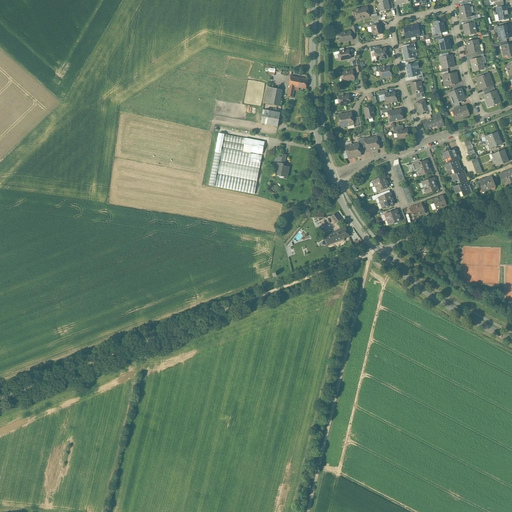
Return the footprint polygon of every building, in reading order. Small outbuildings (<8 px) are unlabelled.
[(386,0),(378,0),(379,3),(378,3),(380,12),(389,10),(388,4),(386,0)] [(466,6),(459,7),(461,16),(462,16),(463,18),(466,18),(471,17),(469,7),(466,7),(466,6)] [(498,8),(497,8),(499,20),(509,19),(506,6),(504,6),(498,8)] [(367,7),(354,10),(356,20),(369,17),(367,7)] [(443,21),(439,22),(439,21),(434,22),(436,34),(441,33),(445,32),(443,21)] [(467,24),(463,25),(465,31),(464,31),(465,36),(476,33),(474,23),(473,23),(467,24)] [(379,24),(372,26),(374,36),(383,34),(380,24),(379,24)] [(418,24),(403,27),(405,39),(420,36),(419,28),(418,24)] [(511,34),(510,24),(497,27),(498,32),(500,32),(502,39),(506,38),(511,37),(511,34)] [(351,32),(340,34),(341,35),(340,36),(341,40),(342,41),(342,42),(352,40),(351,32)] [(443,39),(439,40),(440,45),(441,44),(443,51),(451,49),(449,38),(443,39)] [(478,40),(467,42),(469,54),(476,52),(480,52),(480,51),(478,40)] [(511,44),(508,45),(508,44),(507,44),(501,46),(502,46),(503,45),(504,48),(502,49),(503,55),(507,54),(508,57),(511,56),(511,44)] [(404,47),(402,47),(405,59),(406,59),(413,58),(413,56),(413,55),(412,51),(415,50),(414,45),(411,46),(404,47)] [(380,49),(375,51),(377,60),(388,58),(386,48),(380,49)] [(344,51),(339,52),(339,53),(338,54),(339,58),(341,59),(341,60),(351,58),(349,50),(344,51)] [(452,55),(440,58),(441,66),(444,65),(445,69),(447,68),(454,67),(452,55)] [(478,58),(470,60),(473,72),(481,70),(480,68),(484,67),(482,58),(482,57),(478,58)] [(418,63),(406,65),(409,77),(416,76),(417,76),(417,74),(417,72),(416,73),(416,69),(419,68),(418,63)] [(385,68),(380,69),(380,70),(380,71),(379,72),(380,76),(381,76),(381,78),(391,76),(390,67),(385,68)] [(353,71),(343,73),(343,74),(342,75),(343,79),(344,79),(344,81),(354,79),(353,71)] [(448,74),(443,75),(443,76),(446,86),(458,83),(456,73),(448,74)] [(489,74),(476,79),(480,90),(483,89),(493,85),(489,74)] [(308,80),(291,77),(289,86),(290,86),(295,87),(306,89),(308,80)] [(417,82),(410,83),(411,89),(412,88),(413,94),(413,95),(415,94),(422,93),(422,92),(423,92),(421,81),(417,82)] [(283,90),(272,88),(268,104),(280,106),(283,90)] [(461,88),(448,94),(449,98),(450,97),(453,104),(452,104),(452,105),(458,102),(465,100),(461,88)] [(485,95),(484,95),(489,107),(500,103),(496,91),(495,91),(485,95)] [(388,94),(385,94),(385,95),(385,96),(384,97),(385,101),(386,101),(387,103),(397,100),(395,92),(388,94)] [(351,104),(349,94),(338,96),(340,106),(351,104)] [(424,100),(416,103),(420,115),(424,114),(429,112),(424,100)] [(454,110),(452,111),(454,117),(455,117),(456,120),(469,115),(466,106),(461,108),(454,110)] [(372,107),(363,109),(366,120),(375,118),(372,107)] [(403,119),(401,109),(392,111),(388,112),(390,122),(403,119)] [(280,113),(265,110),(262,124),(278,127),(280,113)] [(351,113),(345,114),(347,126),(353,125),(354,125),(352,119),(351,113)] [(345,114),(339,115),(341,127),(347,126),(345,114)] [(433,118),(431,119),(431,118),(426,119),(426,120),(430,131),(431,131),(430,128),(437,125),(438,128),(444,126),(439,115),(433,117),(433,118)] [(403,130),(397,131),(398,133),(397,134),(397,137),(399,138),(399,139),(409,137),(407,129),(403,130)] [(496,132),(485,137),(487,141),(485,141),(486,143),(499,138),(496,132)] [(245,138),(224,134),(222,147),(243,151),(245,138)] [(377,137),(371,138),(373,150),(379,149),(378,143),(377,137)] [(365,140),(364,140),(366,147),(367,151),(373,150),(371,138),(365,140)] [(499,138),(486,143),(486,145),(488,145),(490,149),(501,144),(499,138)] [(265,142),(253,140),(251,153),(262,155),(265,142)] [(358,144),(352,145),(355,157),(361,156),(359,148),(358,144)] [(352,145),(346,146),(348,158),(355,157),(352,145)] [(262,156),(222,148),(219,161),(260,169),(262,156)] [(455,148),(442,153),(444,159),(451,156),(453,162),(458,160),(460,160),(455,148)] [(503,150),(492,154),(494,158),(495,160),(505,156),(503,150)] [(289,167),(284,166),(286,155),(282,154),(282,157),(278,157),(278,159),(276,158),(276,163),(275,162),(273,170),(277,171),(276,174),(281,175),(280,176),(287,178),(289,167)] [(505,156),(495,160),(495,162),(497,166),(508,162),(505,156)] [(427,160),(419,163),(419,161),(412,164),(415,171),(417,170),(428,166),(427,164),(428,163),(427,160)] [(458,160),(453,162),(445,165),(447,171),(454,168),(456,174),(462,171),(458,160)] [(260,169),(219,161),(217,174),(257,182),(260,169)] [(428,166),(417,170),(420,176),(431,172),(430,168),(429,169),(428,166)] [(462,171),(456,174),(451,175),(453,181),(460,178),(462,184),(466,183),(466,182),(468,182),(464,170),(462,171)] [(507,172),(500,174),(504,183),(505,184),(511,182),(507,172)] [(257,182),(217,174),(214,187),(255,195),(257,182)] [(385,176),(373,180),(375,186),(386,182),(385,179),(386,179),(385,176)] [(492,176),(485,179),(489,189),(495,187),(495,186),(492,176)] [(433,178),(422,182),(424,188),(435,184),(434,182),(435,181),(433,178)] [(485,179),(479,181),(482,191),(484,191),(489,189),(485,179)] [(386,182),(375,186),(377,192),(388,188),(387,185),(388,185),(387,182),(386,182)] [(466,183),(462,184),(453,187),(455,193),(462,190),(464,196),(471,194),(466,183)] [(435,184),(424,188),(426,194),(438,190),(437,186),(436,187),(435,184)] [(390,193),(378,197),(381,203),(391,199),(390,197),(391,196),(390,193)] [(443,196),(433,200),(436,209),(446,205),(443,196)] [(391,199),(381,203),(383,209),(393,205),(392,202),(393,202),(392,199),(391,199)] [(421,204),(410,209),(412,216),(414,215),(417,216),(425,213),(421,204)] [(397,210),(385,214),(387,220),(398,216),(397,213),(398,213),(397,210)] [(336,212),(331,216),(336,223),(341,219),(336,212)] [(398,216),(387,220),(389,226),(400,222),(399,219),(400,219),(399,216),(398,216)] [(345,228),(322,237),(326,246),(349,236),(345,228)]
